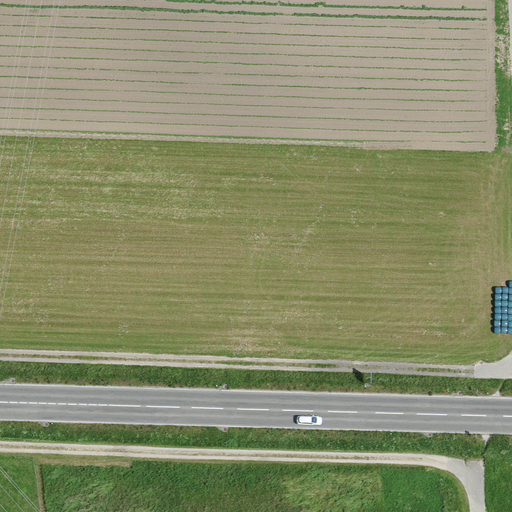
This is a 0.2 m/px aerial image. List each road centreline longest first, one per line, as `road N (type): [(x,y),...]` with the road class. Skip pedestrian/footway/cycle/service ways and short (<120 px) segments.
road 1 (primary): [(511,416),(0,402)]
road 2 (track): [(479,511),(469,478),(432,460),(0,445)]
